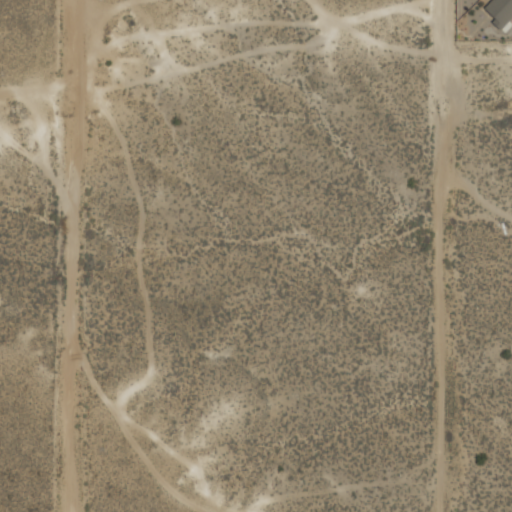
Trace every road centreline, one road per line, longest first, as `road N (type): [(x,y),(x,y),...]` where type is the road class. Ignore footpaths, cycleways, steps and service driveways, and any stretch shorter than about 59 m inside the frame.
road 1 (residential): [(70,0),(68,511)]
road 2 (residential): [(440,0),(439,511)]
